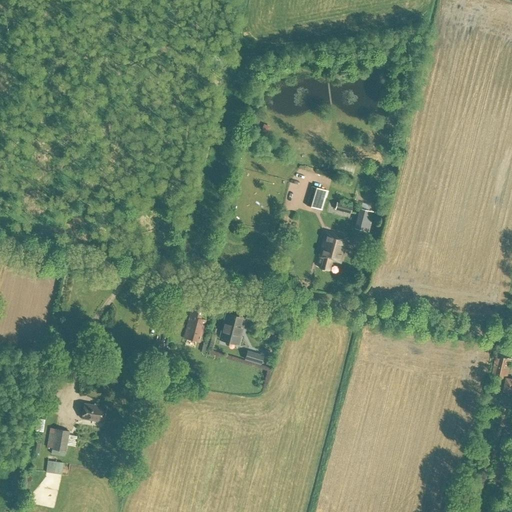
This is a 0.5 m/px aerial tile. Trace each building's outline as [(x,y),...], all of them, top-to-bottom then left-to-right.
[(258,124),(260,133),(268,131),(266,122),(258,124)] [(332,161),(330,168),(348,174),(351,167),(332,161)] [(306,205),(321,210),(327,191),(311,186),(306,205)] [(337,202),(335,210),(350,214),(352,206),(337,202)] [(354,228),(369,232),(374,211),(359,208),(354,228)] [(347,238),(326,232),(318,263),(321,264),(320,266),(329,268),(332,260),(340,262),(347,238)] [(200,318),(203,307),(194,305),(194,307),(191,306),(183,337),(200,341),(206,319),(200,318)] [(242,316),(225,312),(218,339),(239,345),(244,325),(240,325),(242,316)] [(161,363),(171,366),(175,353),(165,350),(161,363)] [(262,356),(248,352),(246,359),(260,362),(262,356)] [(511,359),(500,356),(500,358),(496,357),(491,378),(505,381),(503,391),(511,392),(511,377),(507,377),(511,359)] [(84,403),(81,418),(102,421),(104,406),(84,403)] [(50,428),(48,440),(47,446),(52,447),(52,448),(65,450),(69,431),(50,428)] [(46,472),(62,474),(63,462),(47,460),(46,472)] [(493,480),(504,483),(509,463),(498,460),(493,480)]
